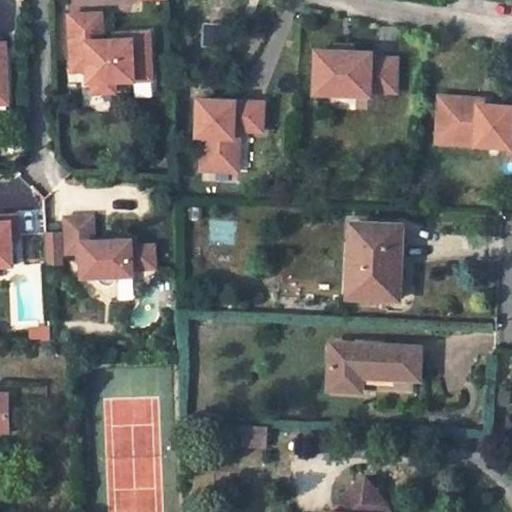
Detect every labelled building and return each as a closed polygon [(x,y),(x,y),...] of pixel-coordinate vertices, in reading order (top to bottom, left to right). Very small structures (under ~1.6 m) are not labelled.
[(102,14),(70,16),(71,65),(81,65),(88,72),(88,83),(91,83),(93,83),(93,84),(93,86),(95,89),(97,91),(99,92),(102,93),(105,93),(108,91),(110,90),(112,87),(113,84),(113,82),(114,82),(151,81),(149,34),(115,35),(115,41),(103,42),(102,14)] [(0,103),(8,103),(5,43),(0,43),(0,103)] [(391,94),(392,62),(372,61),(372,56),(317,53),(315,96),(370,98),(370,93),(391,94)] [(115,94),(114,82),(113,82),(113,84),(112,87),(110,90),(108,91),(105,93),(102,93),(99,92),(97,91),(95,89),(93,86),(93,84),(93,83),(91,83),(92,95),(115,94)] [(477,149),(477,139),(446,137),(448,101),(439,100),(437,147),(477,149)] [(511,156),(511,109),(480,108),(480,102),(448,101),(446,137),(477,139),(477,149),(511,150),(510,156),(511,156)] [(233,172),(232,131),(260,130),(260,102),(195,103),(195,140),(201,140),(202,173),(233,172)] [(18,239),(17,216),(0,216),(0,266),(13,266),(12,239),(18,239)] [(94,218),(66,219),(67,254),(82,253),(83,279),(98,278),(99,282),(101,285),(104,287),(109,288),(112,287),(116,285),(117,282),(118,277),(133,277),(133,270),(155,269),(155,247),(132,248),(132,242),(95,243),(94,218)] [(403,227),(352,224),(348,296),(389,298),(391,250),(402,251),(403,227)] [(399,299),(402,251),(391,250),(389,298),(399,299)] [(421,348),(332,343),(330,390),(362,392),(363,378),(420,379),(421,348)] [(251,425),(227,424),(227,445),(251,446),(251,425)] [(268,426),(251,425),(251,446),(267,447),(268,426)] [(380,511),(387,506),(365,478),(344,495),(341,511),(380,511)]
